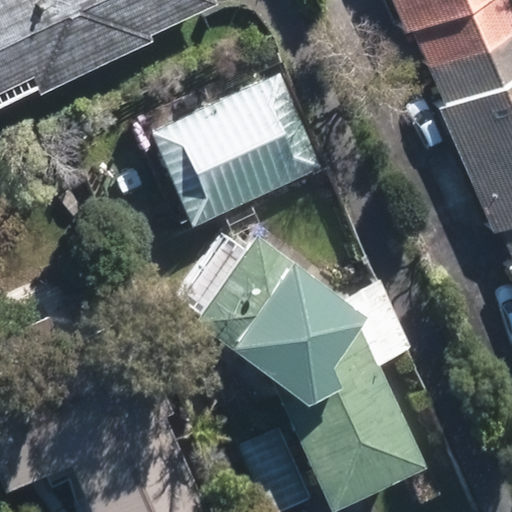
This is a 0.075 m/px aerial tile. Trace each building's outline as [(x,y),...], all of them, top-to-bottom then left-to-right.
[(0,0),(0,83),(190,0),(0,0)] [(502,0),(407,0),(430,53),(510,19),(502,0)] [(511,37),(438,69),(500,214),(511,209),(511,37)] [(275,81),(156,131),(188,206),(307,156),(275,81)] [(414,452),(357,316),(256,239),(203,308),(274,362),(327,488),(414,452)] [(68,341),(0,369),(0,446),(10,470),(74,443),(103,511),(177,511),(198,504),(137,361),(86,383),(68,341)]
